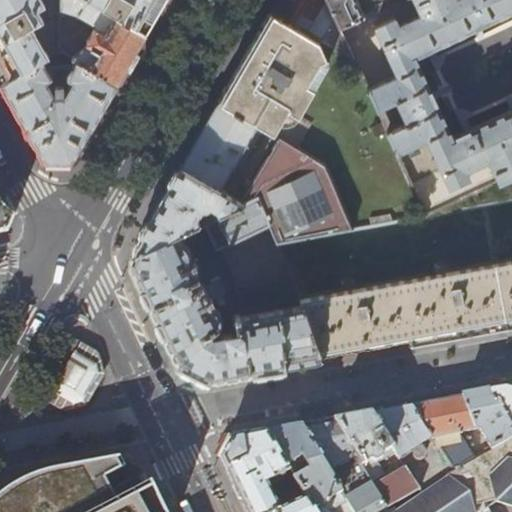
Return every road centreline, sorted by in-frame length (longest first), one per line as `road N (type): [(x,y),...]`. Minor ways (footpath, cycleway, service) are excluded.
road 1 (secondary): [(67,258),(221,0)]
road 2 (residential): [(67,258),(203,511)]
road 3 (secondary): [(0,375),(67,258)]
road 4 (residential): [(0,145),(67,258)]
